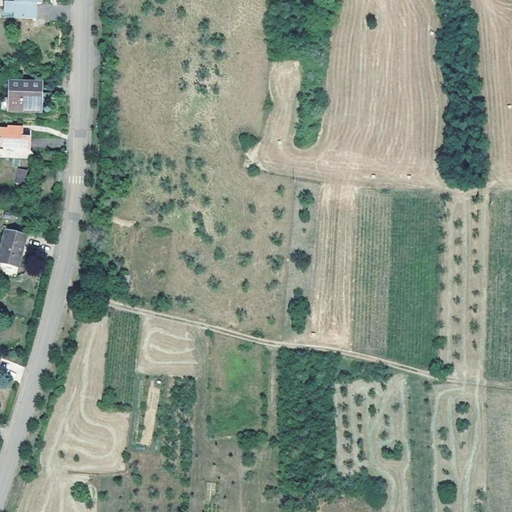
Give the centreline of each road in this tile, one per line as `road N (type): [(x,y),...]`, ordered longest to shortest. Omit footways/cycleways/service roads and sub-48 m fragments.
road 1 (tertiary): [(84,0),(67,254),(0,489)]
road 2 (track): [(59,288),(281,345),(511,387)]
